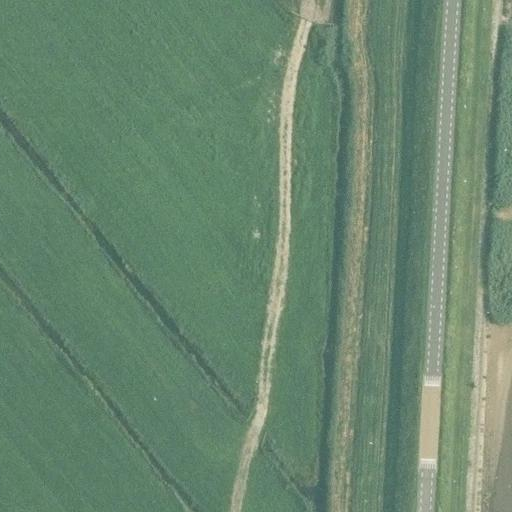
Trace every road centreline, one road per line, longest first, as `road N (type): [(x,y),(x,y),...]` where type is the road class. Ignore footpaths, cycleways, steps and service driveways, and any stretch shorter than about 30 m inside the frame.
road 1 (track): [(307,0),(282,115),(284,203),(271,353),(236,511)]
road 2 (track): [(451,511),(484,0)]
road 3 (tertiary): [(424,511),(452,0)]
